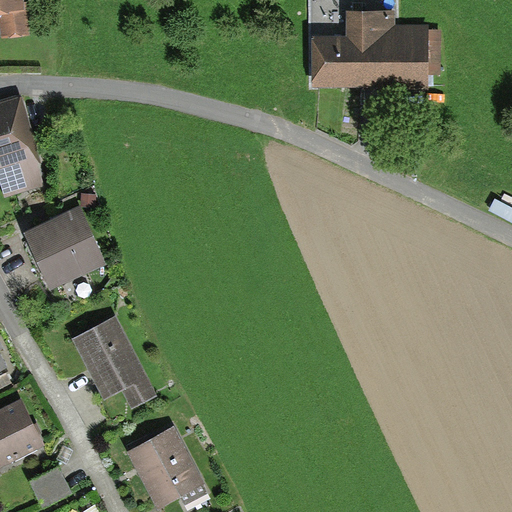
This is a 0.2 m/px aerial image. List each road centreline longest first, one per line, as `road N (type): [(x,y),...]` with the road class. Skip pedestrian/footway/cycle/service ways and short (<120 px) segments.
road 1 (residential): [(0,85),(102,86),(191,100),(511,236)]
road 2 (residential): [(120,511),(0,292)]
